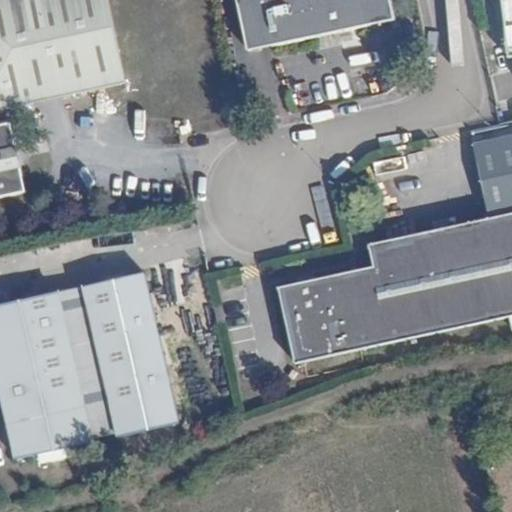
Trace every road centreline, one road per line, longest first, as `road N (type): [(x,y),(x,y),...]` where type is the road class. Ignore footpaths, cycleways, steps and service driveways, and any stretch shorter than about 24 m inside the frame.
road 1 (track): [(83,511),(184,490),(257,430),(450,366),(511,360)]
road 2 (unclassified): [(446,0),(455,86),(428,109),(321,135),(267,194)]
